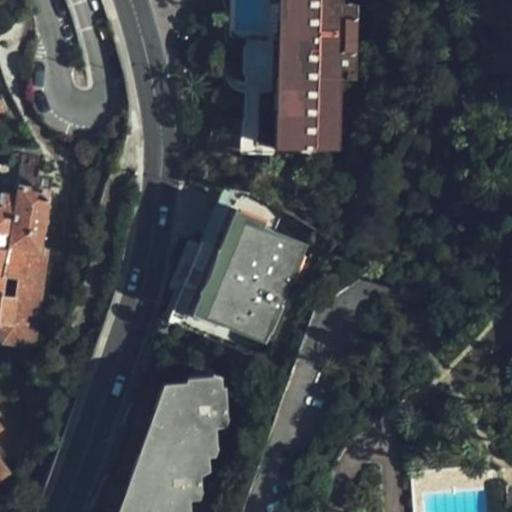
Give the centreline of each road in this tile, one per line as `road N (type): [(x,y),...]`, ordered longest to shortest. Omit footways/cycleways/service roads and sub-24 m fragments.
road 1 (secondary): [(130,0),(152,80),(156,197),(148,250),(61,511)]
road 2 (residential): [(43,0),(53,29),(53,92),(63,108),(87,116),(107,98),(106,61),(82,0)]
